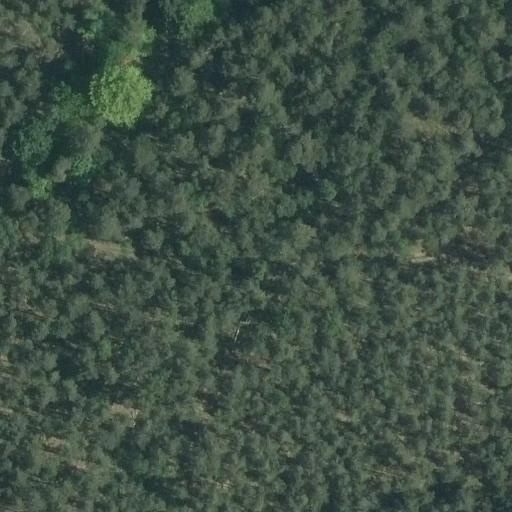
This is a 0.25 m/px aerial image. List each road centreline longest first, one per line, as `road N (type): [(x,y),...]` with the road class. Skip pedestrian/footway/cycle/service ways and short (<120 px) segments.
road 1 (track): [(0,222),(236,258),(401,252),(511,234)]
road 2 (track): [(0,176),(200,0)]
road 3 (track): [(89,0),(13,158)]
